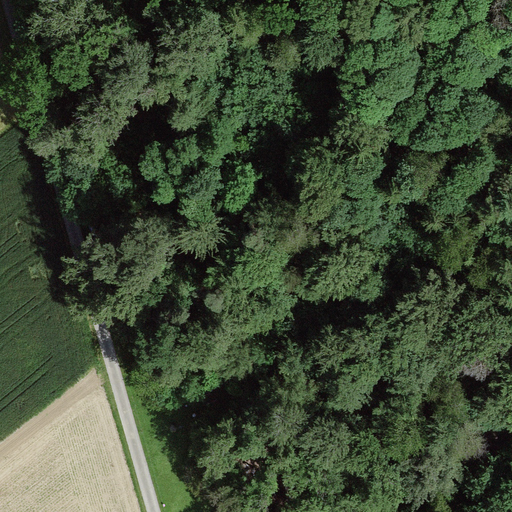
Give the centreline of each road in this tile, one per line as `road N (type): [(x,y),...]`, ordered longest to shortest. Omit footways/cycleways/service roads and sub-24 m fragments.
road 1 (track): [(153,511),(8,0)]
road 2 (track): [(343,511),(511,430)]
